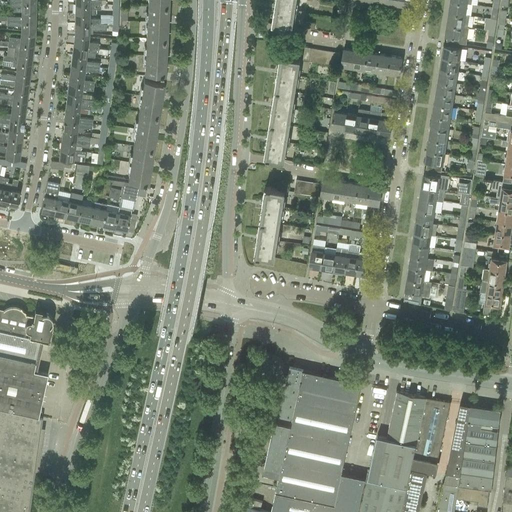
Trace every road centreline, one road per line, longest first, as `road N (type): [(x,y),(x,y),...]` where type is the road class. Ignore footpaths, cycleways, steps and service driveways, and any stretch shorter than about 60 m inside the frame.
road 1 (primary): [(142,511),(209,178),(226,0)]
road 2 (primary): [(207,0),(181,259),(127,511)]
road 3 (residential): [(423,0),(376,306)]
road 4 (tertiary): [(187,0),(174,188),(135,289)]
road 5 (tertiary): [(228,306),(225,222),(242,13)]
road 6 (tertiary): [(135,289),(57,511)]
road 7 (residential): [(24,228),(54,0)]
road 8 (tertiary): [(203,511),(228,306)]
road 9 (tertiary): [(368,360),(298,326),(228,306)]
road 10 (tertiary): [(510,385),(368,360)]
road 11 (unknown): [(459,377),(432,511)]
road 12 (unclassified): [(135,289),(78,292),(0,277)]
road 13 (unclassified): [(510,385),(494,511)]
road 14 (residential): [(498,333),(376,306)]
